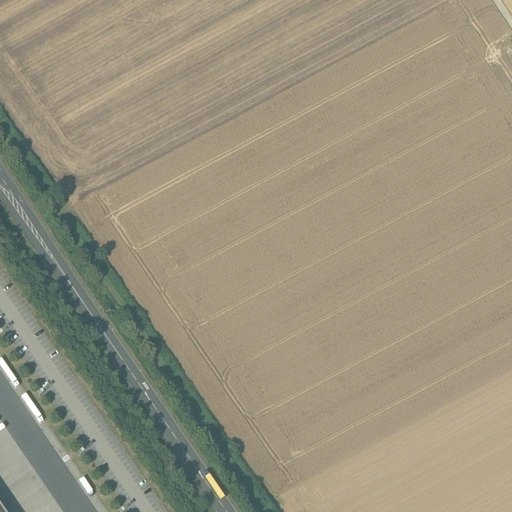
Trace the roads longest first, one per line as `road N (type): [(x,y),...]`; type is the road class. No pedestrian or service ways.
road 1 (track): [(259,511),(0,135)]
road 2 (primary): [(227,511),(0,188)]
